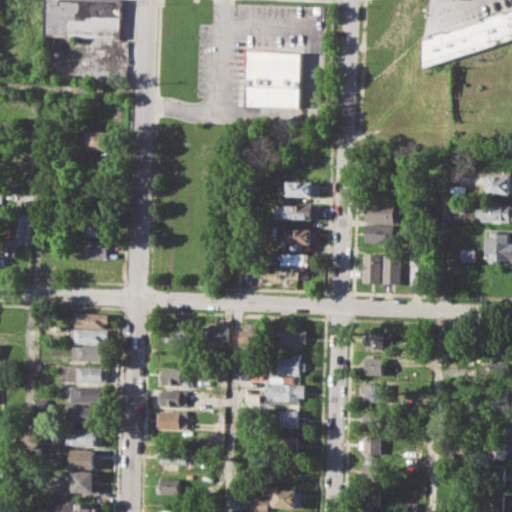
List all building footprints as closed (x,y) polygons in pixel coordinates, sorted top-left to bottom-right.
[(47,0),(123,0),(121,54),(92,53),(92,36),(46,34),(47,0)] [(366,0),(424,0),(421,75),(446,67),(444,138),(362,135),(366,0)] [(452,0),(480,0),(480,10),(469,9),(469,2),(452,2),(452,0)] [(511,39),(511,11),(417,37),(425,63),(511,39)] [(247,50),(303,52),(301,107),(245,105),(247,50)] [(85,130),(117,132),(117,150),(84,148),(85,130)] [(486,141),(511,141),(511,156),(508,156),(508,161),(485,160),(486,141)] [(486,175),(511,175),(511,192),(485,192),(486,175)] [(288,181),(320,181),(319,196),(287,195),(288,181)] [(451,184),(466,185),(466,196),(450,195),(451,184)] [(450,200),(466,200),(466,212),(450,212),(450,200)] [(484,202),(511,203),(511,220),(482,220),(482,216),(477,216),(477,208),(483,208),(484,202)] [(279,204),(317,205),(317,219),(279,218),(279,204)] [(368,204),(396,205),(395,221),(367,220),(368,204)] [(86,218),(110,219),(109,238),(86,237),(86,218)] [(31,243),(30,219),(19,219),(19,243),(31,243)] [(366,224),(395,225),(395,241),(366,240),(366,224)] [(287,228),(317,229),(316,243),(287,242),(287,228)] [(490,230),(511,231),(511,239),(511,259),(501,259),(501,263),(490,262),(490,252),(486,252),(486,236),(490,237),(490,230)] [(85,240),(109,241),(108,259),(84,258),(85,240)] [(461,248),(477,248),(477,262),(461,262),(461,248)] [(386,254),(385,282),(402,283),(403,251),(389,250),(389,254),(386,254)] [(284,252),(312,253),(312,267),(284,266),(284,252)] [(365,253),(383,254),(382,282),(364,282),(365,253)] [(412,283),(413,255),(429,256),(428,283),(412,283)] [(283,269),(311,270),(310,284),(283,283),(283,269)] [(77,312),(110,313),(110,322),(106,321),(105,326),(77,325),(77,312)] [(241,327),(249,327),(249,322),(259,323),(259,327),(267,327),(266,351),(240,350),(241,327)] [(167,324),(191,325),(190,343),(166,342),(167,324)] [(201,325),(229,326),(229,341),(222,340),(222,344),(201,344),(201,325)] [(72,328),(108,329),(108,343),(72,342),(72,328)] [(277,329),(307,329),(307,342),(302,342),(302,346),(276,345),(277,329)] [(368,330),(393,330),(392,348),(367,348),(368,330)] [(494,333),(511,333),(511,352),(494,352),(494,333)] [(73,344),(106,346),(106,362),(73,361),(73,344)] [(410,344),(426,345),(426,357),(410,357),(410,344)] [(278,356),(293,356),(293,352),(301,352),(301,361),(307,361),(307,370),(301,370),(300,374),(278,373),(278,356)] [(368,357),(392,358),(391,376),(367,375),(368,357)] [(65,365),(108,367),(107,381),(64,379),(65,365)] [(164,366),(184,367),(184,372),(195,373),(194,387),(163,385),(164,366)] [(270,382),(306,384),(305,396),(300,396),(300,401),(269,400),(270,382)] [(366,383),(391,384),(390,403),(365,402),(366,383)] [(71,385),(102,386),(102,400),(93,400),(93,404),(67,403),(67,398),(71,398),(71,385)] [(491,387),(490,406),(508,407),(508,387),(491,387)] [(164,389),(195,390),(194,407),(163,405),(164,389)] [(247,393),(260,394),(260,401),(246,401),(247,393)] [(70,406),(102,407),(101,424),(69,423),(70,406)] [(282,408),(299,409),(299,426),(281,426),(282,408)] [(365,408),(391,409),(390,428),(364,428),(365,408)] [(160,410),(194,411),(193,428),(159,426),(160,410)] [(63,438),(67,438),(67,426),(103,428),(103,443),(98,442),(98,445),(63,444),(63,438)] [(281,435),(299,435),(298,453),(281,452),(281,435)] [(364,435),(384,436),(384,455),(364,454),(364,435)] [(483,440),(507,442),(506,459),(482,458),(483,440)] [(162,446),(189,447),(188,462),(162,461),(162,446)] [(70,447),(97,448),(96,452),(101,452),(101,463),(96,463),(96,466),(69,465),(70,447)] [(363,461),(363,477),(378,477),(378,461),(363,461)] [(73,469),(96,470),(96,473),(99,473),(98,488),(94,488),(94,492),(73,491),(73,486),(68,486),(69,473),(73,473),(73,469)] [(161,477),(182,478),(181,494),(157,493),(158,482),(161,482),(161,477)] [(270,484),(280,484),(280,489),(302,489),(302,508),(270,507),(269,511),(251,510),(251,498),(270,498),(270,484)] [(479,485),(506,486),(505,504),(478,503),(479,485)] [(378,494),(362,494),(362,506),(379,505),(378,494)] [(63,502),(94,503),(94,506),(98,506),(98,511),(74,511),(75,511),(63,511),(63,502)] [(404,511),(404,502),(417,502),(416,511),(404,511)]
